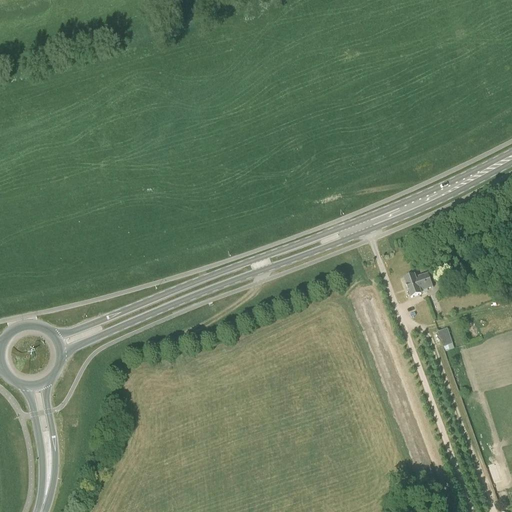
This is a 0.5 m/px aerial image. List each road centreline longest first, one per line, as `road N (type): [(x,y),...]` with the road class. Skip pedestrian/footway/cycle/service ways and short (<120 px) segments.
road 1 (primary): [(56,347),(331,239),(511,156)]
road 2 (track): [(401,321),(428,337),(492,511)]
road 3 (primary): [(40,511),(49,456),(39,384)]
